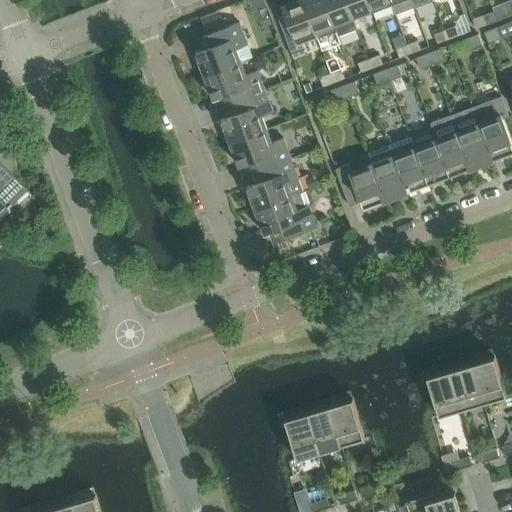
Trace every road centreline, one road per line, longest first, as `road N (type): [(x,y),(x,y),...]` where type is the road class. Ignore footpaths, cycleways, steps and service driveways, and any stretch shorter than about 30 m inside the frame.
road 1 (residential): [(134,342),(511,197)]
road 2 (residential): [(134,342),(25,54)]
road 3 (residential): [(142,9),(238,265)]
road 4 (residential): [(195,511),(134,342)]
road 5 (residential): [(134,342),(0,392)]
road 6 (residential): [(25,54),(142,9)]
